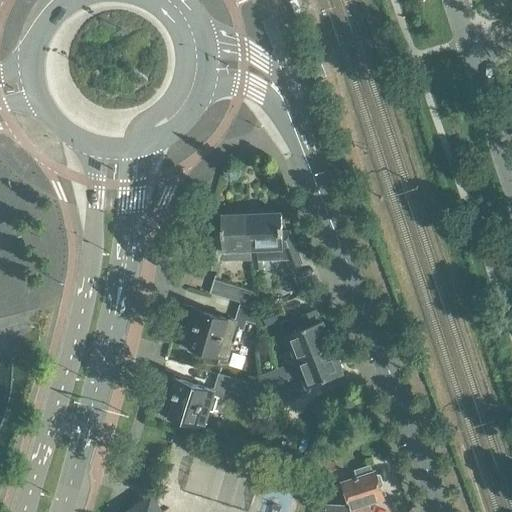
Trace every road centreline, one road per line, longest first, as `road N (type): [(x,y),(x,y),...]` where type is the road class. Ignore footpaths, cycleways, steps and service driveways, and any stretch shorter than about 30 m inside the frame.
road 1 (tertiary): [(442,511),(283,99)]
road 2 (primary): [(83,141),(95,183),(95,229),(60,399),(26,511)]
road 3 (primary): [(61,511),(123,264)]
road 4 (residential): [(511,188),(466,50)]
road 5 (primary): [(130,148),(183,80),(180,36)]
road 6 (primary): [(123,264),(150,144)]
